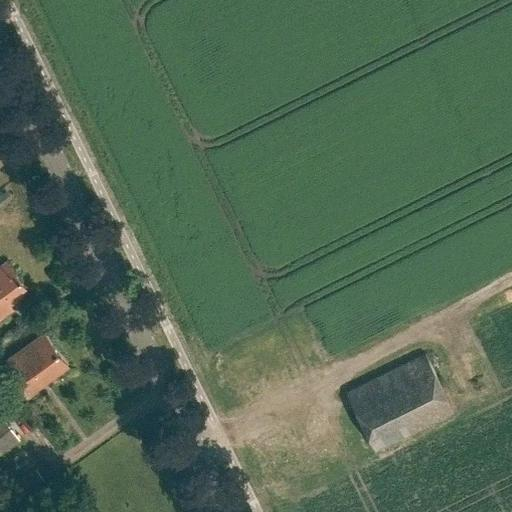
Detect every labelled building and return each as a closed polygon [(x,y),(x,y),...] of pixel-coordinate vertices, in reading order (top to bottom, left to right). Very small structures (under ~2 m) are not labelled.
[(26,287),(9,261),(0,267),(0,319),(14,310),(11,306),(25,296),(21,290),(26,287)] [(28,393),(67,367),(45,337),(7,362),(11,368),(5,373),(12,384),(19,379),(28,393)] [(345,389),(375,449),(452,411),(423,351),(345,389)] [(0,454),(20,440),(1,414),(0,414),(0,454)] [(48,484),(37,468),(16,483),(27,499),(48,484)]
